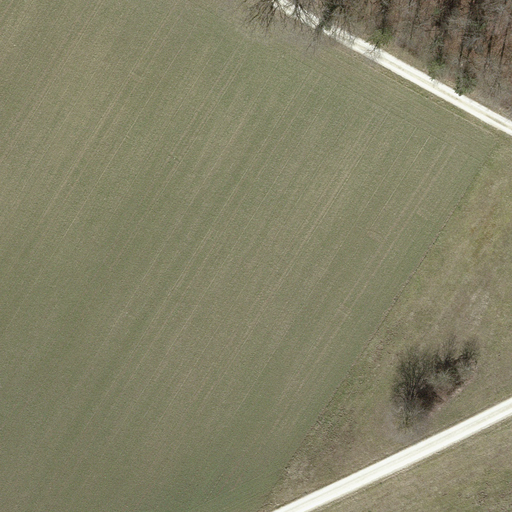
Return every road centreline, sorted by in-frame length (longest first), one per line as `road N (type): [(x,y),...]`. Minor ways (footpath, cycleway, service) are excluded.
road 1 (track): [(511,132),(279,0)]
road 2 (track): [(296,511),(511,406)]
